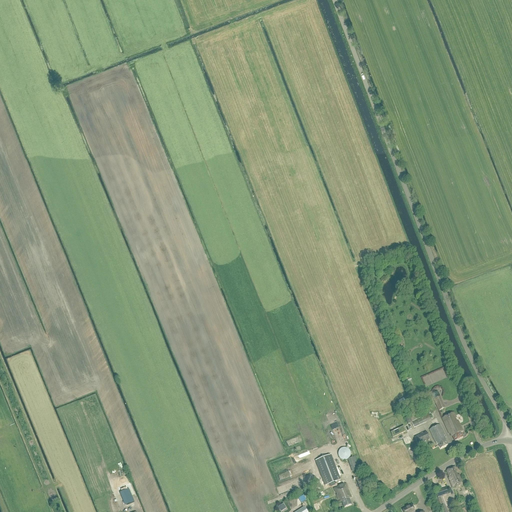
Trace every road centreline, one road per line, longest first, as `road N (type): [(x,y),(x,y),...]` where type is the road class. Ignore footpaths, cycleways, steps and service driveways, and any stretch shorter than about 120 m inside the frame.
road 1 (unclassified): [(508,441),(333,0)]
road 2 (tertiary): [(377,511),(462,456),(508,441)]
